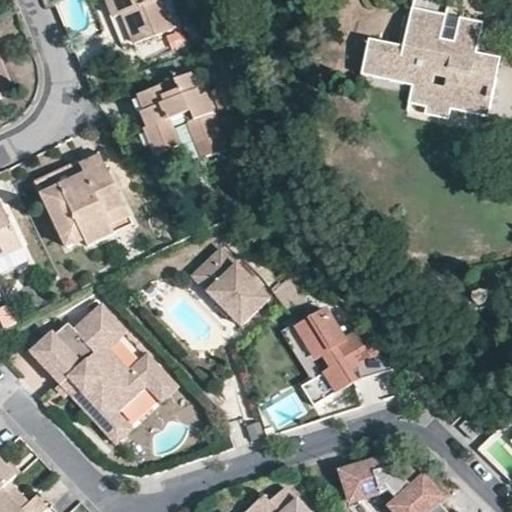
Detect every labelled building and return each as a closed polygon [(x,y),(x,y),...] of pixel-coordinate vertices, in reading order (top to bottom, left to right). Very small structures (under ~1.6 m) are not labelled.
[(106,0),(113,18),(123,14),(134,43),(171,28),(159,0),(106,0)] [(403,31),(437,38),(442,15),(408,7),(403,31)] [(476,74),(480,59),(471,57),(478,22),(454,17),(448,45),(437,43),(437,38),(403,31),(399,47),(365,39),(358,74),(409,86),(407,93),(424,96),(421,107),(446,113),(449,100),(486,108),(493,78),(488,77),(476,74)] [(491,62),(480,59),(476,74),(488,77),(491,62)] [(0,94),(11,90),(0,63),(0,94)] [(225,148),(204,97),(198,99),(188,77),(137,97),(142,112),(140,113),(146,129),(143,130),(154,157),(178,147),(169,123),(184,118),(200,158),(225,148)] [(405,103),(421,107),(424,96),(407,93),(405,103)] [(86,178),(108,168),(102,156),(81,165),(86,178)] [(107,218),(127,210),(108,168),(86,178),(44,197),(67,250),(87,242),(91,249),(115,238),(114,235),(107,218)] [(0,259),(22,250),(3,209),(0,209),(0,259)] [(134,226),(127,210),(107,218),(114,235),(134,226)] [(22,250),(0,259),(0,277),(28,264),(22,250)] [(210,275),(229,258),(224,253),(194,280),(203,290),(209,296),(220,286),(210,275)] [(271,304),(229,258),(210,275),(220,286),(209,296),(242,331),(271,304)] [(127,333),(102,306),(75,332),(69,325),(56,337),(53,334),(31,355),(63,388),(68,382),(75,390),(69,395),(104,432),(120,416),(149,389),(156,383),(163,391),(173,382),(148,355),(130,372),(109,350),(127,333)] [(396,371),(359,335),(344,344),(324,310),(293,328),(314,362),(321,358),(330,372),(300,390),(312,410),(354,385),(396,371)] [(75,390),(68,382),(63,388),(69,395),(75,390)] [(180,390),(173,382),(163,391),(156,383),(149,389),(164,406),(180,390)] [(69,395),(63,388),(58,392),(65,399),(69,395)] [(135,432),(120,416),(104,432),(118,448),(135,432)] [(485,434),(471,420),(463,428),(477,442),(485,434)] [(0,455),(0,454),(0,484),(2,483),(9,477),(15,471),(3,458),(0,455)] [(19,468),(7,455),(3,458),(15,471),(19,468)] [(449,511),(442,505),(446,501),(425,480),(424,482),(415,473),(419,469),(414,462),(409,459),(404,457),(399,457),(393,457),(389,459),(350,472),(360,503),(396,491),(405,501),(399,506),(403,511),(449,511)] [(428,478),(419,469),(415,473),(424,482),(425,480),(428,478)] [(28,498),(9,477),(2,483),(21,504),(28,498)] [(21,504),(2,483),(0,484),(0,511),(42,511),(49,506),(36,491),(28,498),(21,504)] [(314,511),(297,493),(296,493),(293,494),(281,505),(286,510),(289,511),(314,511)] [(289,511),(286,510),(281,505),(278,508),(273,501),(260,511),(289,511)]
